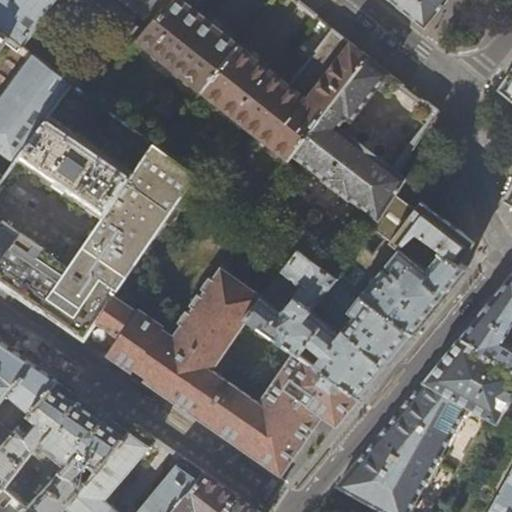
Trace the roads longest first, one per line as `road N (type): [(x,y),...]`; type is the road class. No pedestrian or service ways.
road 1 (residential): [(0,307),(294,511)]
road 2 (residential): [(507,249),(294,511)]
road 3 (residential): [(507,249),(476,190),(466,85),(362,0)]
